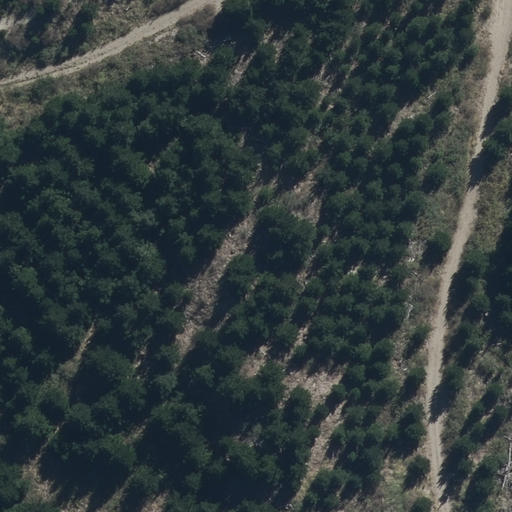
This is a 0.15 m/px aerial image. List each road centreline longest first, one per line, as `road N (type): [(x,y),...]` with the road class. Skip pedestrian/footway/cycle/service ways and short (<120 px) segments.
road 1 (track): [(462,511),(426,400),(438,264),(470,119),(495,61),(511,43)]
road 2 (track): [(217,0),(29,111),(0,119)]
